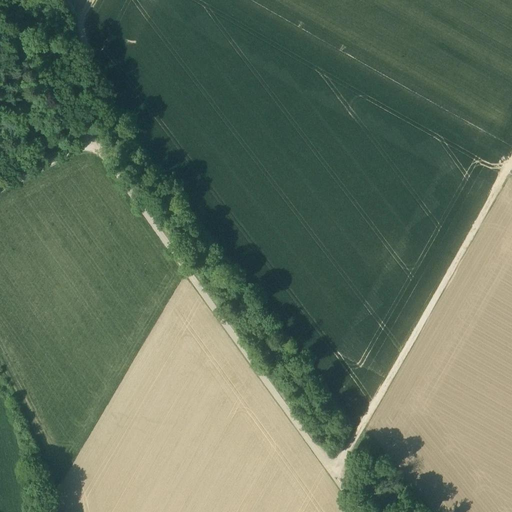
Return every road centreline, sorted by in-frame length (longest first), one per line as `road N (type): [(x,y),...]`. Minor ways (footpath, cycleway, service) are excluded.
road 1 (track): [(90,140),(355,511)]
road 2 (track): [(333,479),(511,151)]
road 3 (track): [(90,140),(84,124),(93,53),(70,0)]
